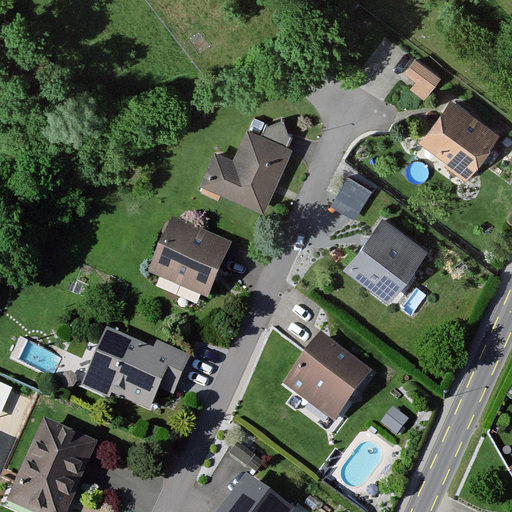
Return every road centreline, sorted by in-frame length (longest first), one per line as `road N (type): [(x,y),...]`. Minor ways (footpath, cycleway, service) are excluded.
road 1 (residential): [(350,112),(169,511)]
road 2 (tertiary): [(420,511),(511,310)]
